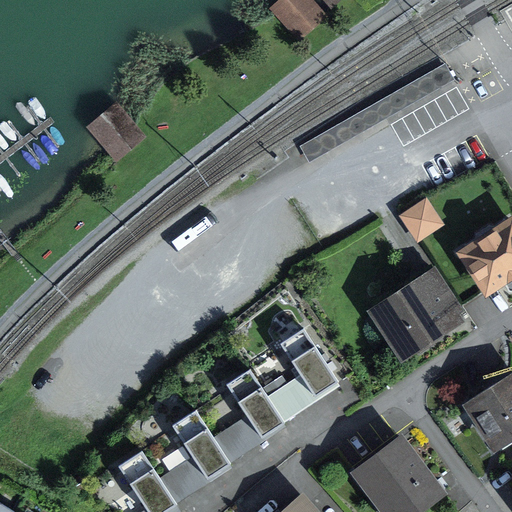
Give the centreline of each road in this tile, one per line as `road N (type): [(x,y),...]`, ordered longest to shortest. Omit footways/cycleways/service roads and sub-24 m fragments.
road 1 (residential): [(400,390),(492,511)]
road 2 (residential): [(511,321),(400,390)]
